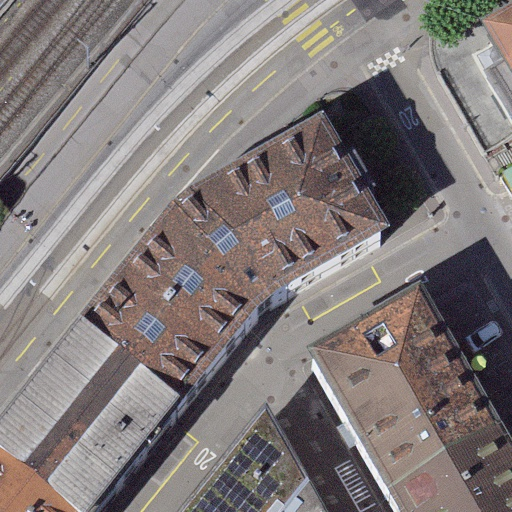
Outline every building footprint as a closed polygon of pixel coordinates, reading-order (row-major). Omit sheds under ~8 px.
[(511,31),(474,54),(511,120),(511,31)] [(182,433),(264,329),(389,258),(326,148),(254,189),(184,229),(84,355),(182,433)] [(311,373),(390,511),(495,451),(416,313),(311,373)] [(0,461),(0,480),(40,511),(119,511),(182,433),(84,355),(38,414),(0,461)] [(196,511),(294,511),(304,500),(264,430),(196,511)] [(390,511),(511,511),(511,479),(495,451),(390,511)] [(0,511),(40,511),(0,480),(0,511)] [(310,511),(304,500),(294,511),(310,511)]
